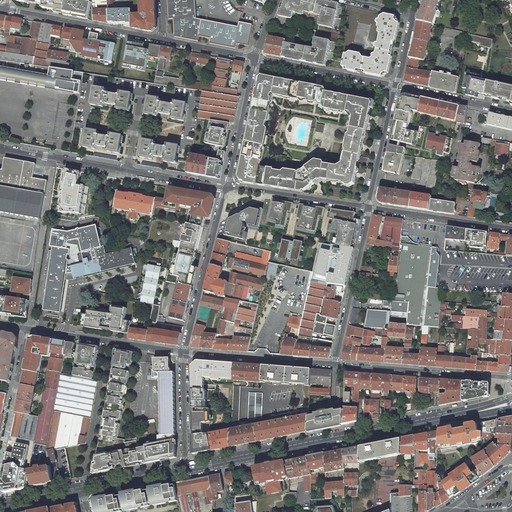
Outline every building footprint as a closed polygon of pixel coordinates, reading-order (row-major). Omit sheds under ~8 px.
[(16,0),(16,1),(26,3),(29,4),(30,2),(36,4),(37,1),(43,3),(42,8),(70,13),(70,14),(79,16),(81,15),(84,16),(83,19),(89,20),(93,2),(85,1),(85,0),(16,0)] [(92,0),(93,2),(93,5),(93,10),(97,10),(97,5),(108,4),(107,0),(92,0)] [(157,26),(155,1),(155,0),(140,0),(142,15),(132,16),(132,24),(132,28),(142,28),(142,30),(151,32),(157,26)] [(167,0),(168,18),(173,18),(174,36),(198,41),(199,36),(202,20),(196,19),(195,0),(167,0)] [(293,12),(295,0),(284,0),(281,10),(279,17),(291,20),(293,12)] [(304,11),(321,15),(319,25),(333,28),(339,4),(322,0),(295,0),(293,12),(291,20),(292,20),(293,13),(303,15),(304,11)] [(425,0),(418,22),(433,25),(438,14),(439,14),(439,13),(440,13),(440,12),(440,11),(440,10),(438,9),(441,0),(425,0)] [(97,10),(93,10),(94,21),(109,24),(108,11),(108,9),(97,10)] [(132,10),(108,11),(109,24),(114,24),(127,24),(127,25),(132,24),(132,16),(132,10)] [(381,31),(375,56),(371,59),(364,57),(361,54),(351,52),(347,54),(345,54),(346,51),(345,51),(344,56),(345,56),(343,67),(348,68),(347,70),(357,72),(357,70),(366,72),(366,74),(382,77),(383,74),(386,72),(388,73),(392,56),(390,56),(393,42),(395,43),(399,23),(397,22),(395,19),(396,17),(385,14),(380,17),(378,27),(381,31)] [(13,18),(0,15),(0,27),(11,30),(13,18)] [(22,19),(13,18),(11,30),(11,31),(15,32),(16,29),(20,29),(22,19)] [(238,27),(202,20),(199,36),(210,38),(209,43),(234,48),(235,43),(247,46),(247,45),(252,24),(239,22),(238,27)] [(32,40),(10,37),(7,52),(13,53),(35,57),(42,23),(33,22),(31,36),(33,36),(32,40)] [(431,37),(432,35),(431,34),(433,25),(418,22),(416,27),(417,27),(415,35),(414,40),(429,43),(430,37),(431,37)] [(42,23),(35,57),(33,65),(69,70),(70,62),(67,62),(56,60),(47,59),(49,50),(52,37),(54,26),(42,23)] [(60,39),(62,27),(54,26),(52,37),(60,39)] [(452,30),(442,27),(440,34),(466,40),(467,33),(462,32),(452,30)] [(71,40),(73,29),(65,28),(63,38),(64,39),(71,40)] [(85,32),(73,29),(71,40),(71,42),(76,43),(75,47),(81,48),(80,53),(101,57),(100,60),(112,62),(116,44),(108,43),(108,44),(97,42),(97,43),(90,42),(90,41),(84,40),(84,38),(85,32)] [(90,39),(84,38),(84,40),(90,41),(90,42),(97,43),(97,42),(108,44),(108,43),(98,41),(99,35),(91,33),(90,39)] [(283,58),(286,40),(287,36),(288,33),(286,33),(285,40),(268,37),(265,54),(283,58)] [(10,37),(0,35),(0,50),(7,52),(10,37)] [(283,58),(306,62),(314,64),(326,66),(330,41),(316,38),(314,49),(293,45),(295,38),(287,36),(286,40),(283,58)] [(64,39),(63,45),(70,47),(71,42),(71,40),(64,39)] [(413,45),(411,53),(409,58),(420,60),(425,61),(426,55),(427,55),(428,53),(427,52),(429,43),(414,40),(412,45),(413,45)] [(160,59),(162,47),(151,44),(149,51),(143,50),(144,44),(128,41),(124,63),(158,69),(160,59)] [(173,49),(162,47),(160,59),(158,69),(163,70),(165,60),(170,61),(173,49)] [(486,53),(469,49),(467,59),(484,63),(486,53)] [(0,59),(11,62),(13,53),(7,52),(0,50),(0,59)] [(58,52),(49,50),(47,59),(56,60),(58,52)] [(56,60),(67,62),(69,53),(58,52),(56,60)] [(11,62),(33,65),(35,57),(13,53),(11,62)] [(210,56),(193,53),(191,61),(199,63),(208,65),(210,56)] [(235,61),(218,58),(214,82),(212,91),(222,93),(221,94),(237,96),(240,84),(232,83),(234,70),(235,61)] [(420,60),(409,58),(404,81),(429,87),(432,74),(428,73),(427,76),(417,74),(420,60)] [(0,79),(80,93),(81,90),(83,75),(83,73),(69,70),(33,65),(11,62),(0,59),(0,79)] [(242,72),(244,63),(235,61),(234,70),(242,72)] [(442,74),(432,72),(432,74),(429,87),(456,93),(459,79),(459,78),(449,75),(450,74),(448,73),(447,75),(444,74),(445,72),(443,72),(442,74)] [(98,75),(83,73),(83,75),(202,93),(203,91),(186,88),(136,81),(115,77),(98,75)] [(495,76),(488,74),(487,81),(493,83),(495,76)] [(276,81),(276,79),(262,76),(260,78),(258,89),(257,89),(255,97),(256,97),(255,103),(254,103),(251,117),(252,117),(251,124),(249,124),(247,135),(248,135),(247,142),(262,146),(266,123),(264,122),(268,106),(270,107),(271,98),(270,98),(271,95),(273,94),(276,81)] [(307,102),(317,104),(317,103),(323,104),(323,107),(325,109),(327,108),(332,109),(332,111),(341,113),(341,111),(347,112),(350,97),(343,96),(343,97),(340,97),(339,96),(338,95),(337,95),(336,96),(333,95),(332,94),(326,93),(326,90),(325,89),(320,88),(319,89),(315,88),(314,87),(313,87),(312,87),(308,86),(307,85),(295,83),(293,84),(290,83),(289,82),(288,82),(287,82),(286,82),(282,81),(282,80),(276,79),(276,81),(273,94),(274,96),(277,95),(282,96),(282,97),(292,99),(292,98),(308,101),(307,102)] [(463,80),(459,79),(456,93),(469,96),(471,87),(462,85),(463,80)] [(208,84),(187,81),(186,88),(203,91),(203,90),(212,91),(214,82),(209,81),(208,84)] [(492,98),(499,100),(499,98),(508,100),(508,102),(511,103),(511,99),(511,86),(493,83),(487,81),(485,95),(492,97),(492,98)] [(106,89),(94,87),(91,105),(103,107),(104,103),(119,106),(118,109),(130,111),(133,94),(121,92),(120,96),(105,93),(106,89)] [(83,90),(81,90),(80,93),(78,106),(72,140),(74,140),(83,90)] [(232,123),(234,123),(240,96),(237,96),(221,94),(222,93),(212,91),(203,90),(203,91),(202,93),(199,112),(198,118),(211,120),(232,123)] [(407,95),(406,95),(401,98),(401,99),(400,99),(395,121),(409,124),(412,111),(419,113),(422,98),(407,95)] [(161,99),(149,97),(146,114),(158,116),(158,113),(173,116),(172,119),(184,121),(187,104),(175,102),(175,106),(160,103),(161,99)] [(361,150),(362,146),(363,145),(363,144),(363,143),(363,142),(363,139),(365,138),(368,124),(367,124),(367,122),(367,121),(368,121),(372,103),(371,102),(350,97),(347,112),(351,113),(354,117),(350,135),(351,136),(350,139),(349,138),(347,146),(348,146),(348,149),(346,150),(343,164),(345,165),(344,168),(332,166),(329,181),(332,181),(333,180),(336,181),(337,182),(343,183),(344,184),(352,186),(354,184),(358,168),(357,166),(358,163),(359,164),(362,151),(361,150)] [(419,113),(438,117),(441,103),(422,98),(419,113)] [(438,117),(457,121),(460,107),(441,103),(438,117)] [(465,124),(467,108),(460,107),(457,121),(457,122),(465,124)] [(199,112),(197,111),(188,161),(190,162),(191,154),(198,118),(199,112)] [(511,118),(490,114),(488,125),(511,130),(511,118)] [(208,133),(206,143),(221,146),(224,147),(228,129),(231,129),(232,123),(211,120),(209,129),(211,129),(211,133),(208,133)] [(418,132),(408,130),(409,124),(395,121),(391,140),(415,146),(418,132)] [(317,124),(316,128),(315,132),(323,133),(324,126),(317,124)] [(99,132),(87,130),(84,147),(95,149),(96,146),(109,148),(108,151),(120,153),(123,136),(111,134),(110,138),(98,136),(99,132)] [(429,133),(426,148),(438,151),(437,155),(443,156),(444,152),(450,153),(453,138),(429,133)] [(155,142),(143,140),(140,157),(152,159),(153,156),(165,158),(165,162),(177,164),(180,146),(168,144),(167,148),(155,146),(155,142)] [(509,143),(497,140),(495,154),(507,156),(509,143)] [(462,144),(460,156),(462,156),(460,162),(461,162),(460,168),(454,167),(452,177),(455,178),(455,180),(459,181),(467,183),(469,183),(475,184),(477,173),(478,173),(479,168),(472,166),(473,165),(471,164),(471,162),(478,163),(481,151),(479,151),(477,150),(478,144),(466,141),(466,145),(462,144)] [(258,167),(261,156),(260,156),(262,146),(247,142),(246,142),(240,171),(243,172),(242,174),(239,177),(243,183),(266,186),(266,185),(268,171),(261,169),(258,167)] [(404,155),(406,149),(390,145),(388,153),(404,155)] [(198,156),(191,154),(190,162),(188,173),(207,177),(211,159),(207,158),(207,157),(204,157),(205,151),(199,150),(198,156)] [(221,151),(219,151),(217,160),(211,159),(207,177),(220,179),(226,152),(223,151),(221,151)] [(404,155),(388,153),(384,171),(400,175),(404,155)] [(424,159),(417,157),(412,178),(419,180),(424,159)] [(36,164),(5,158),(3,170),(0,169),(0,212),(42,220),(48,181),(38,179),(33,178),(35,167),(36,164)] [(440,161),(433,160),(426,188),(434,189),(440,161)] [(329,181),(332,166),(331,166),(317,163),(312,167),(311,165),(303,171),(304,172),(300,174),(274,170),(274,171),(268,171),(266,185),(272,186),(272,187),(283,189),(284,188),(288,188),(287,190),(291,190),(291,189),(303,191),(305,191),(315,183),(320,179),(322,180),(329,181)] [(63,169),(56,211),(83,216),(88,186),(77,184),(79,172),(70,170),(63,169)] [(167,200),(156,199),(155,206),(180,211),(182,205),(197,208),(196,210),(194,210),(191,225),(203,227),(205,217),(210,218),(211,213),(213,209),(209,208),(211,201),(214,202),(215,198),(213,195),(169,187),(167,200)] [(388,190),(380,188),(378,198),(382,204),(410,208),(412,193),(388,190)] [(475,191),(474,191),(472,197),(468,217),(474,218),(476,208),(483,209),(484,203),(485,203),(487,194),(480,192),(480,191),(476,190),(475,191)] [(127,193),(118,192),(115,209),(129,211),(129,214),(128,214),(127,215),(126,218),(130,219),(131,220),(134,220),(136,220),(139,220),(140,217),(139,216),(138,215),(138,213),(148,215),(153,216),(155,206),(156,199),(147,197),(144,196),(144,195),(130,193),(127,193)] [(432,196),(412,193),(410,208),(429,211),(431,199),(432,196)] [(293,203),(271,199),(267,219),(277,221),(276,228),(285,230),(288,212),(291,213),(293,203)] [(456,203),(431,199),(429,211),(453,215),(454,209),(455,209),(456,203)] [(325,209),(300,204),(296,220),(299,220),(297,231),(315,235),(319,217),(323,218),(325,209)] [(355,212),(331,208),(327,231),(338,233),(335,246),(354,250),(360,219),(354,218),(355,212)] [(252,210),(229,221),(226,237),(243,241),(246,228),(248,226),(257,227),(260,212),(252,210)] [(383,216),(374,215),(369,238),(377,239),(383,216)] [(403,220),(386,217),(381,240),(393,242),(400,243),(401,237),(402,228),(403,220)] [(145,238),(144,246),(142,253),(145,255),(148,242),(148,239),(152,219),(149,219),(145,238)] [(181,249),(196,252),(201,235),(203,227),(191,225),(188,224),(185,236),(182,236),(180,242),(183,243),(181,249)] [(77,230),(65,233),(67,241),(66,249),(67,249),(68,244),(78,246),(80,254),(83,254),(82,252),(102,247),(96,225),(79,229),(79,228),(76,229),(77,230)] [(467,229),(447,226),(446,239),(466,241),(466,238),(467,229)] [(56,247),(66,249),(67,241),(65,233),(64,228),(57,230),(58,233),(53,235),(51,246),(53,247),(56,247)] [(488,232),(467,229),(466,238),(487,240),(488,232)] [(501,234),(489,233),(488,241),(489,241),(488,247),(499,249),(500,239),(501,234)] [(305,241),(283,236),(278,257),(301,262),(305,241)] [(433,287),(438,248),(417,246),(411,245),(407,240),(408,237),(401,237),(400,243),(399,251),(399,254),(399,257),(397,272),(396,276),(394,296),(393,301),(409,302),(407,318),(407,324),(420,326),(423,326),(439,327),(440,314),(441,302),(442,288),(433,287)] [(229,242),(218,239),(216,247),(214,253),(226,256),(229,242)] [(400,243),(393,242),(392,248),(392,251),(399,251),(400,243)] [(335,246),(320,243),(307,299),(306,302),(304,311),(303,317),(300,329),(299,336),(312,338),(313,332),(324,335),(324,334),(334,336),(336,326),(326,324),(328,317),(323,316),(321,315),(321,314),(324,299),(327,288),(328,283),(345,286),(354,250),(335,246)] [(80,254),(78,246),(68,244),(67,249),(68,249),(67,254),(70,254),(71,259),(69,260),(66,260),(65,267),(69,267),(72,267),(85,263),(83,254),(80,254)] [(487,247),(465,245),(465,252),(486,254),(487,247)] [(52,268),(50,282),(49,289),(47,289),(46,293),(48,293),(47,304),(52,305),(51,307),(54,307),(55,305),(59,306),(64,273),(66,273),(69,274),(73,273),(74,278),(75,278),(135,263),(134,258),(133,255),(132,249),(106,255),(104,246),(102,247),(82,252),(83,254),(85,263),(72,267),(69,267),(65,267),(66,260),(67,254),(68,249),(67,249),(66,249),(56,247),(52,268)] [(48,250),(45,275),(48,275),(43,310),(61,313),(66,280),(65,280),(66,273),(64,273),(59,306),(55,305),(54,307),(51,307),(52,305),(47,304),(48,293),(46,293),(47,289),(49,289),(50,282),(52,268),(56,247),(53,247),(52,251),(48,250)] [(198,268),(199,264),(194,263),(195,259),(196,252),(181,249),(181,252),(183,253),(182,256),(180,255),(179,255),(178,255),(177,259),(174,259),(172,270),(174,270),(173,276),(180,277),(179,284),(193,287),(195,280),(196,274),(198,268)] [(247,254),(236,251),(234,258),(251,263),(267,267),(268,263),(270,254),(270,251),(264,250),(262,259),(247,255),(247,254)] [(226,256),(214,253),(211,265),(210,272),(208,277),(220,280),(220,276),(221,276),(226,256)] [(397,272),(399,257),(399,254),(394,254),(394,256),(391,256),(391,260),(390,260),(389,271),(389,272),(389,275),(396,276),(397,272)] [(251,263),(234,258),(232,268),(249,272),(251,263)] [(267,267),(251,263),(249,272),(258,275),(265,277),(265,274),(267,267)] [(278,265),(269,263),(267,273),(276,276),(278,265)] [(140,302),(153,305),(161,268),(148,265),(140,302)] [(238,275),(231,273),(229,282),(226,297),(226,298),(233,299),(236,285),(238,275)] [(372,274),(361,273),(359,280),(373,282),(373,278),(374,274),(372,274)] [(257,279),(238,275),(236,285),(244,286),(261,291),(264,281),(265,277),(258,275),(257,279)] [(13,282),(12,289),(14,289),(13,293),(21,294),(20,299),(4,297),(1,314),(26,318),(32,280),(15,277),(14,282),(13,282)] [(220,280),(208,277),(206,285),(205,291),(226,297),(229,282),(220,280)] [(193,287),(179,284),(170,318),(185,322),(187,313),(191,295),(193,287)] [(331,289),(327,288),(324,299),(327,299),(334,301),(336,291),(342,292),(343,287),(332,284),(331,289)] [(244,286),(236,285),(233,299),(240,301),(258,305),(261,291),(244,286)] [(511,294),(504,294),(502,305),(502,307),(511,307),(511,294)] [(225,303),(203,298),(201,306),(210,308),(223,311),(225,303)] [(233,299),(226,298),(225,303),(223,311),(221,320),(227,322),(234,324),(240,301),(233,299)] [(334,301),(327,299),(323,316),(328,317),(338,319),(341,303),(335,301),(334,301)] [(393,301),(382,300),(382,305),(390,306),(390,311),(390,316),(407,318),(409,302),(393,301)] [(258,305),(240,301),(234,324),(234,326),(246,328),(245,333),(252,335),(258,305)] [(440,314),(450,315),(451,311),(445,310),(445,307),(447,307),(447,303),(441,302),(440,314)] [(153,305),(150,322),(157,323),(158,317),(158,315),(160,306),(153,305)] [(210,308),(201,306),(199,316),(197,324),(206,327),(209,313),(210,309),(210,308)] [(79,326),(130,334),(131,328),(132,322),(126,321),(128,308),(116,307),(115,312),(112,311),(111,315),(109,314),(110,313),(93,310),(92,315),(89,315),(81,313),(79,326)] [(511,319),(511,307),(502,307),(499,307),(498,314),(492,314),(492,318),(493,318),(497,319),(498,319),(511,319)] [(360,308),(353,308),(350,322),(355,323),(357,323),(360,308)] [(390,311),(387,311),(384,311),(368,309),(364,327),(375,328),(384,328),(385,329),(385,326),(389,326),(390,316),(390,311)] [(297,314),(290,313),(287,326),(291,327),(300,329),(303,317),(299,316),(297,314)] [(488,318),(466,316),(465,329),(468,329),(479,330),(478,338),(486,339),(488,321),(488,318)] [(511,319),(498,319),(497,319),(494,339),(502,340),(511,341),(511,319)] [(227,322),(221,320),(218,331),(217,334),(223,336),(227,322)] [(355,323),(350,322),(349,325),(346,336),(352,337),(352,336),(357,336),(362,337),(364,329),(354,327),(355,323)] [(407,325),(390,323),(389,326),(389,329),(389,331),(388,336),(405,338),(406,328),(407,325)] [(206,327),(197,324),(191,347),(201,348),(204,333),(206,327)] [(136,329),(131,328),(130,334),(129,338),(146,341),(149,328),(149,326),(145,325),(143,330),(136,329)] [(156,329),(149,328),(146,341),(153,342),(156,329)] [(384,328),(375,328),(375,331),(374,336),(383,337),(388,337),(388,336),(389,331),(385,330),(383,330),(384,328)] [(413,329),(406,328),(405,338),(405,340),(412,341),(413,329)] [(182,334),(156,329),(153,342),(166,344),(179,346),(182,334)] [(375,331),(364,329),(362,337),(365,338),(363,344),(363,345),(370,345),(370,342),(371,342),(372,337),(374,337),(374,336),(375,331)] [(479,330),(468,329),(467,347),(473,347),(478,348),(478,340),(478,338),(479,330)] [(0,355),(0,380),(9,382),(12,368),(12,365),(13,365),(16,351),(15,351),(16,348),(18,340),(14,334),(8,333),(7,334),(5,333),(5,332),(0,331),(0,348),(1,350),(0,355)] [(217,334),(204,333),(201,348),(213,349),(216,339),(217,334)] [(288,335),(285,334),(285,339),(281,354),(294,356),(297,345),(298,340),(287,339),(288,335)] [(38,373),(42,356),(42,354),(51,355),(51,353),(52,349),(53,340),(40,338),(37,337),(30,342),(25,371),(38,373)] [(233,341),(230,340),(229,350),(248,352),(251,338),(234,337),(233,341)] [(225,340),(216,339),(213,349),(229,350),(230,340),(229,340),(229,338),(225,338),(225,340)] [(357,339),(355,339),(353,345),(353,347),(355,348),(355,346),(361,346),(361,344),(362,340),(357,339)] [(67,342),(53,340),(52,349),(51,353),(65,355),(67,342)] [(511,346),(511,341),(502,340),(502,343),(501,350),(500,355),(510,356),(511,355),(511,346)] [(64,357),(72,358),(73,355),(74,351),(73,351),(73,349),(75,343),(67,342),(65,355),(64,357)] [(85,366),(85,367),(86,362),(88,362),(87,366),(92,367),(94,367),(98,349),(95,348),(95,346),(79,344),(78,350),(77,353),(76,353),(75,355),(75,358),(77,358),(76,361),(79,361),(79,365),(85,366)] [(312,347),(297,345),(294,356),(310,357),(312,347)] [(344,346),(341,359),(351,360),(353,347),(349,347),(344,346)] [(331,348),(312,347),(310,357),(329,358),(331,348)] [(355,348),(353,347),(351,360),(358,361),(360,348),(355,348)] [(373,349),(360,348),(358,361),(385,363),(386,350),(382,350),(378,349),(377,347),(373,347),(373,349)] [(404,348),(387,347),(386,350),(385,363),(403,364),(404,354),(404,348)] [(437,349),(421,348),(421,352),(420,355),(419,366),(436,367),(437,356),(437,349)] [(115,367),(124,369),(126,369),(127,365),(126,365),(127,364),(132,365),(134,352),(118,350),(118,352),(116,352),(113,366),(115,367)] [(65,355),(51,353),(51,355),(50,357),(47,375),(45,384),(45,387),(58,390),(61,373),(64,357),(65,355)] [(409,354),(404,354),(403,364),(419,366),(420,355),(409,354)] [(470,354),(466,354),(466,359),(465,369),(476,370),(477,361),(477,356),(470,356),(470,354)] [(510,356),(500,355),(497,355),(496,360),(500,360),(499,363),(499,364),(509,366),(510,356)] [(444,357),(437,356),(436,367),(453,368),(454,357),(449,357),(444,357)] [(174,434),(175,434),(174,371),(170,371),(170,370),(171,369),(170,367),(169,357),(154,357),(154,372),(158,372),(158,373),(159,373),(161,435),(174,434)] [(466,359),(454,357),(453,368),(465,369),(466,359)] [(205,378),(212,378),(212,380),(216,380),(216,378),(221,378),(226,378),(226,376),(234,376),(234,363),(197,361),(192,366),(192,389),(204,389),(205,378)] [(481,361),(477,361),(476,370),(485,371),(486,362),(481,361)] [(499,363),(489,362),(488,371),(499,372),(499,364),(499,363)] [(263,366),(234,363),(234,376),(234,379),(234,380),(248,381),(248,385),(254,385),(254,382),(261,382),(261,381),(263,366)] [(509,366),(499,364),(499,372),(508,373),(509,366)] [(312,370),(263,366),(261,381),(266,382),(311,385),(311,382),(312,370)] [(73,375),(92,379),(94,372),(91,371),(89,371),(88,371),(87,371),(88,368),(85,368),(80,367),(80,369),(75,368),(73,375)] [(108,404),(118,406),(118,405),(123,406),(124,398),(123,398),(124,395),(125,395),(125,390),(126,390),(127,386),(126,386),(128,379),(130,372),(123,371),(115,369),(113,368),(112,374),(114,374),(116,375),(116,378),(113,378),(111,378),(108,394),(110,394),(113,394),(112,396),(109,396),(108,396),(107,401),(108,401),(108,404)] [(332,371),(312,370),(311,382),(325,383),(331,384),(332,371)] [(38,373),(25,371),(22,385),(35,387),(38,373)] [(360,373),(346,372),(346,375),(345,386),(355,387),(360,387),(360,373)] [(73,375),(61,373),(58,390),(48,446),(47,450),(47,451),(54,450),(66,447),(86,443),(98,380),(92,379),(73,375)] [(373,374),(360,373),(360,387),(359,389),(372,390),(372,389),(373,374)] [(393,376),(373,374),(372,389),(383,390),(383,394),(389,394),(389,391),(392,391),(392,390),(393,376)] [(405,377),(393,376),(392,390),(394,391),(402,391),(404,391),(405,377)] [(417,378),(405,377),(404,391),(404,392),(412,393),(417,393),(417,378)] [(417,378),(417,393),(419,393),(430,394),(430,391),(431,379),(417,378)] [(441,380),(431,379),(430,391),(433,391),(440,392),(440,389),(441,380)] [(464,382),(441,380),(440,389),(447,390),(447,394),(440,395),(440,399),(439,406),(463,401),(464,382)] [(463,401),(488,396),(488,384),(464,382),(463,401)] [(324,390),(310,389),(310,395),(330,396),(331,384),(325,383),(324,390)] [(35,387),(22,385),(18,400),(32,403),(35,387)] [(240,386),(233,386),(232,409),(232,424),(239,422),(240,386)] [(45,387),(42,405),(40,416),(35,441),(35,444),(48,446),(58,390),(45,387)] [(212,390),(192,389),(193,407),(196,407),(211,408),(212,390)] [(249,393),(248,420),(253,419),(262,418),(263,393),(249,393)] [(330,396),(310,399),(309,409),(309,414),(309,417),(316,415),(315,414),(336,410),(336,411),(344,410),(344,408),(344,403),(344,400),(340,401),(330,403),(330,396)] [(32,403),(18,400),(16,412),(30,415),(32,403)] [(379,415),(379,401),(371,400),(371,401),(371,412),(370,419),(380,417),(380,415),(379,415)] [(126,410),(107,407),(96,474),(141,464),(138,448),(112,454),(114,436),(122,438),(126,410)] [(200,408),(196,407),(196,412),(193,412),(193,430),(195,430),(195,435),(193,435),(194,454),(212,450),(209,434),(210,434),(209,428),(210,427),(210,408),(207,408),(200,408)] [(347,408),(344,408),(344,410),(343,425),(358,422),(358,415),(358,409),(354,408),(347,408)] [(316,415),(309,417),(307,432),(325,428),(343,425),(344,410),(336,411),(336,410),(315,414),(316,415)] [(16,412),(11,437),(35,441),(40,416),(30,415),(16,412)] [(302,416),(277,420),(280,437),(307,432),(309,417),(309,414),(302,416)] [(511,416),(499,419),(498,425),(498,429),(498,434),(500,434),(511,434),(511,416)] [(277,420),(254,425),(258,441),(280,437),(277,420)] [(493,420),(489,421),(478,423),(480,432),(483,432),(491,433),(495,433),(495,428),(495,425),(495,420),(493,420)] [(466,428),(454,430),(454,428),(439,431),(438,448),(438,450),(482,442),(482,440),(482,437),(483,432),(480,432),(478,423),(465,426),(466,428)] [(241,427),(231,429),(230,429),(231,447),(258,441),(254,425),(247,426),(241,427)] [(210,434),(209,434),(212,450),(231,447),(230,429),(210,434)] [(439,431),(429,433),(428,448),(431,448),(431,453),(435,453),(435,448),(438,448),(439,431)] [(429,433),(415,436),(415,450),(428,450),(428,448),(429,433)] [(175,440),(174,434),(161,435),(161,438),(160,438),(161,442),(146,445),(146,447),(138,448),(141,464),(162,460),(162,458),(169,456),(170,459),(176,458),(176,445),(175,445),(175,440)] [(511,437),(511,434),(500,434),(499,438),(499,447),(497,447),(494,443),(484,451),(495,466),(511,452),(511,437)] [(415,436),(402,438),(401,454),(406,455),(405,459),(411,460),(411,455),(415,455),(415,450),(415,436)] [(402,438),(360,447),(359,463),(401,454),(402,438)] [(360,447),(344,450),(344,464),(344,467),(346,466),(346,464),(359,464),(359,463),(360,447)] [(54,450),(47,451),(49,461),(50,466),(53,482),(60,481),(56,462),(54,450)] [(344,450),(325,453),(326,468),(326,471),(326,473),(344,469),(344,467),(344,464),(344,450)] [(478,469),(483,475),(490,470),(495,466),(484,451),(472,459),(478,469)] [(425,454),(419,454),(419,464),(419,465),(428,465),(428,459),(428,454),(428,452),(426,452),(425,454)] [(326,468),(325,453),(308,457),(310,469),(314,469),(314,470),(319,469),(319,468),(326,468)] [(308,457),(286,461),(289,476),(289,478),(289,479),(305,476),(311,474),(310,469),(308,457)] [(254,468),(257,485),(262,484),(266,483),(266,484),(268,493),(271,492),(272,493),(279,492),(279,491),(282,490),(280,481),(280,480),(284,479),(284,477),(289,476),(286,461),(277,463),(276,464),(273,465),(272,466),(269,467),(268,466),(265,467),(263,466),(254,468)] [(453,496),(472,483),(474,481),(474,480),(478,477),(478,478),(483,475),(478,469),(473,472),(467,463),(450,475),(450,477),(442,482),(444,485),(446,490),(449,497),(452,495),(453,496)] [(43,466),(30,469),(33,486),(53,482),(50,466),(43,468),(43,466)] [(420,486),(427,486),(427,471),(427,470),(414,470),(414,485),(420,486)] [(431,471),(427,471),(427,486),(434,486),(436,486),(437,476),(437,471),(431,471)] [(231,472),(225,473),(227,483),(233,482),(231,472)] [(359,473),(344,473),(344,482),(345,486),(358,486),(359,473)] [(181,509),(181,511),(213,511),(213,508),(215,508),(215,504),(213,504),(214,500),(218,499),(217,492),(224,491),(220,474),(176,483),(181,509)] [(344,482),(326,483),(326,498),(332,498),(332,490),(339,490),(339,497),(345,497),(345,491),(345,486),(344,482)] [(144,505),(146,505),(150,504),(157,503),(157,505),(169,502),(172,502),(172,500),(178,498),(175,485),(172,486),(171,484),(166,485),(153,487),(153,489),(144,491),(143,489),(139,490),(125,493),(126,495),(116,497),(116,495),(97,498),(98,500),(92,501),(93,511),(116,511),(116,510),(117,510),(129,508),(129,510),(143,508),(145,507),(144,505)] [(411,485),(400,485),(400,493),(401,498),(411,496),(411,488),(411,485)] [(429,494),(427,493),(426,511),(435,507),(436,493),(434,493),(434,488),(429,488),(429,494)] [(441,491),(439,492),(442,503),(449,498),(449,497),(446,490),(441,491)] [(400,493),(391,493),(391,510),(391,511),(412,511),(413,496),(412,496),(411,496),(401,498),(400,493)] [(252,511),(251,501),(236,503),(236,511),(252,511)] [(78,511),(77,503),(51,508),(51,511),(78,511)]
